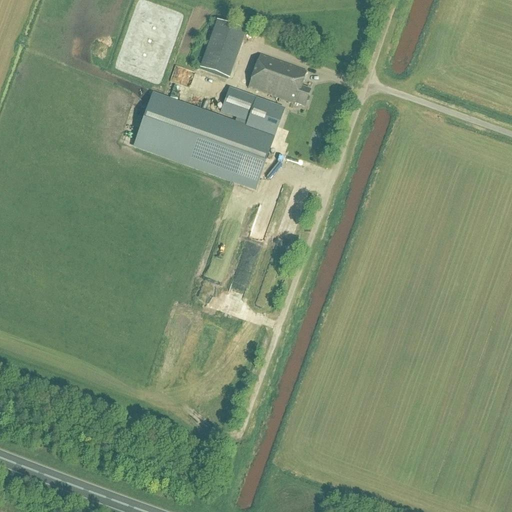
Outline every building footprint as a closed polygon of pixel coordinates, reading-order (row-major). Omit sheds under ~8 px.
[(246,33),(216,22),(198,70),(228,81),(246,33)] [(305,109),(311,92),(302,89),(307,75),(260,58),(248,91),(295,107),(296,106),(305,109)] [(123,63),(119,69),(125,73),(129,67),(123,63)] [(234,119),(232,122),(245,127),(273,137),(274,137),(284,109),(229,90),(221,114),(234,119)] [(245,127),(232,122),(155,94),(135,148),(177,163),(253,191),(273,137),(245,127)] [(293,192),(287,217),(302,220),(308,196),(293,192)] [(252,210),(253,200),(231,196),(230,206),(252,210)] [(247,249),(230,298),(241,303),(259,253),(247,249)] [(277,261),(269,263),(271,269),(278,267),(277,261)] [(270,351),(272,338),(264,337),(263,350),(270,351)]
